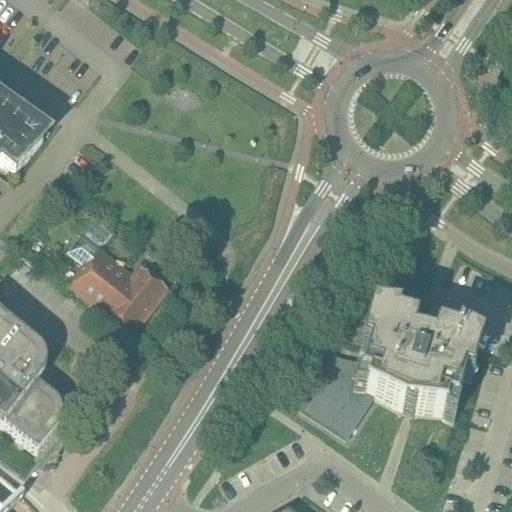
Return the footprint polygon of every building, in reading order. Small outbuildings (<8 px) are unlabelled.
[(0,169),(14,180),(42,144),(0,110),(0,169)] [(58,205),(44,191),(4,233),(18,247),(58,205)] [(93,221),(81,235),(102,251),(113,237),(93,221)] [(130,341),(168,294),(140,272),(132,282),(78,240),(77,241),(79,242),(66,258),(83,271),(67,291),(130,341)] [(358,353),(360,354),(367,356),(363,370),(332,361),(296,416),(344,447),(373,403),(401,417),(403,408),(408,410),(413,411),(412,418),(441,421),(441,422),(453,427),(457,414),(454,413),(462,384),(471,386),(472,374),(471,373),(476,354),(456,344),(455,349),(439,344),(444,334),(441,330),(437,327),(433,325),(428,323),(423,322),(418,322),(413,322),(409,324),(407,335),(392,331),(393,325),(371,323),(365,342),(364,342),(358,353)] [(0,430),(36,459),(56,434),(57,432),(58,431),(59,429),(60,427),(60,425),(61,423),(61,420),(61,418),(61,416),(60,414),(59,412),(58,410),(57,408),(56,406),(54,404),(53,403),(36,390),(40,385),(40,384),(41,383),(42,381),(43,379),(43,378),(44,376),(44,374),(45,372),(45,370),(44,368),(44,366),(44,364),(43,362),(42,361),(41,359),(40,357),(39,356),(38,354),(36,353),(0,324),(0,430)] [(0,511),(6,511),(19,497),(0,480),(0,511)]
